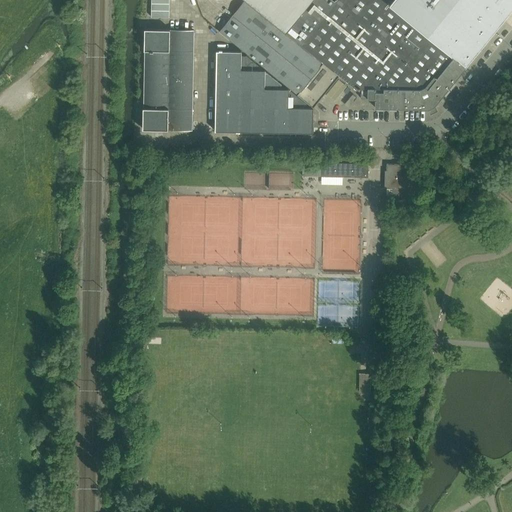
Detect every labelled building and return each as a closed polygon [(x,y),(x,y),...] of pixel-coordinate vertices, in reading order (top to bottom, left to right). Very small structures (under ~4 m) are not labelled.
[(511,0),(395,0),(390,6),(382,0),(245,0),(232,17),(219,33),(297,95),(313,108),(339,77),(356,91),(361,91),(361,100),(366,100),(367,101),(374,101),(374,110),(427,111),(430,116),(437,113),(435,107),(465,70),(511,10),(511,0)] [(192,133),(194,31),(169,31),(144,32),(143,53),(143,109),(142,131),(167,132),(192,133)] [(265,90),(266,71),(242,70),(242,52),(216,52),(216,91),(215,131),(313,133),(313,108),(289,108),(289,90),(265,90)] [(327,94),(335,100),(340,94),(332,88),(327,94)] [(349,108),(357,98),(353,95),(345,105),(349,108)] [(416,189),(417,165),(420,165),(421,152),(414,152),(414,165),(387,164),(386,188),(395,188),(395,189),(394,189),(394,199),(403,199),(403,198),(414,199),(414,189),(416,189)] [(368,178),(369,164),(303,162),(302,176),(368,178)] [(381,396),(381,378),(376,377),(376,375),(375,375),(375,356),(369,356),(369,396),(381,396)]
